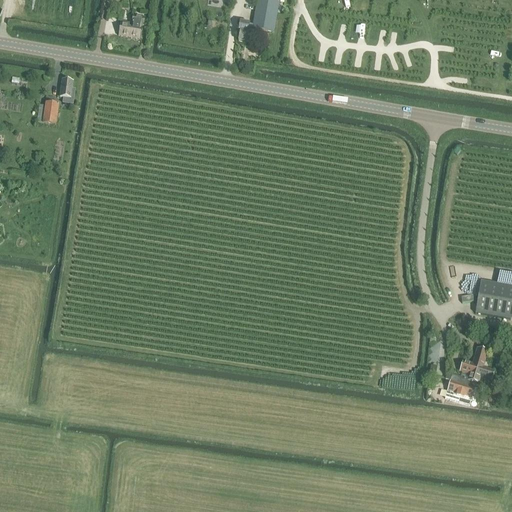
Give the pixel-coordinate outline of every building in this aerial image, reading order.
[(238,42),(254,45),(256,30),(274,33),(279,0),(257,0),(253,25),(240,23),(238,31),(240,32),(238,42)] [(145,18),(133,16),(132,24),(137,24),(137,26),(120,24),(119,36),(139,39),(141,26),(143,26),(145,18)] [(73,83),(62,81),(59,97),(63,98),(62,103),(69,104),(73,83)] [(45,103),(45,106),(42,124),(55,125),(58,105),(45,103)] [(511,288),(481,284),(476,314),(511,320),(511,288)] [(462,372),(469,374),(468,379),(447,372),(445,378),(450,380),(476,388),(477,384),(478,385),(480,379),(492,382),(496,371),(483,367),(488,352),(478,348),(473,364),(465,361),(462,372)] [(476,388),(450,380),(444,398),(468,406),(470,400),(474,402),(478,389),(476,388)]
